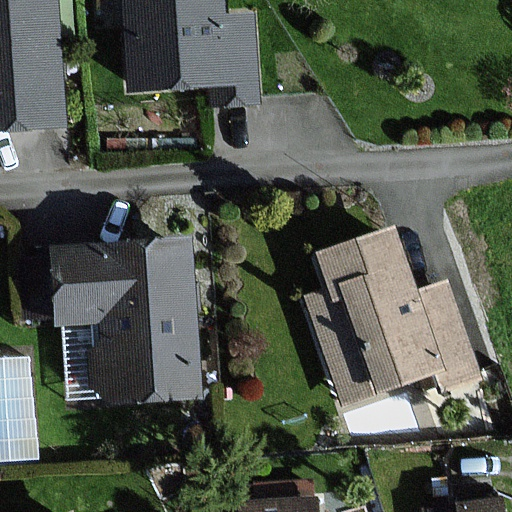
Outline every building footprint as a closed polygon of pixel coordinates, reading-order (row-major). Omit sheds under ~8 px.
[(54,0),(0,0),(0,127),(63,123),(54,0)] [(220,0),(125,0),(131,89),(218,83),(219,102),(258,99),(252,17),(222,19),(220,0)] [(395,232),(322,256),(334,290),(310,298),(345,400),(438,368),(443,383),(475,373),(445,286),(417,295),(395,232)] [(188,241),(59,249),(64,322),(101,319),(106,399),(198,393),(188,241)] [(246,505),(245,511),(316,511),(316,501),(246,505)] [(501,511),(501,502),(426,510),(425,511),(501,511)]
